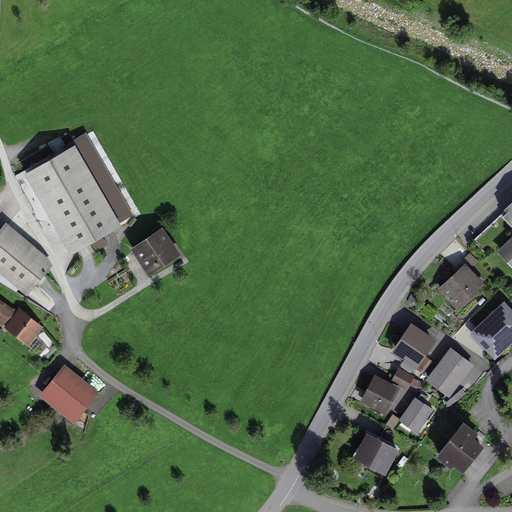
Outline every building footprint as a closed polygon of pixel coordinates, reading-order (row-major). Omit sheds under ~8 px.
[(134,214),(86,131),(74,138),(75,141),(121,221),(134,214)] [(75,141),(24,170),(71,252),(122,222),(121,221),(75,141)] [(511,234),(496,249),(497,250),(511,266),(511,197),(504,205),(507,209),(503,212),(511,222),(511,234)] [(6,220),(0,227),(0,271),(27,294),(53,263),(45,253),(6,220)] [(162,225),(130,246),(149,274),(181,253),(162,225)] [(478,261),(470,252),(462,259),(464,261),(471,268),(478,261)] [(464,261),(437,287),(459,309),(486,283),(471,268),(464,261)] [(14,309),(0,298),(0,320),(3,323),(4,322),(14,309)] [(511,307),(505,299),(470,331),(495,358),(511,342),(511,307)] [(44,325),(20,306),(17,309),(5,324),(4,325),(29,345),(44,325)] [(15,307),(14,309),(4,322),(5,324),(17,309),(15,307)] [(411,320),(391,349),(403,358),(400,362),(411,369),(414,365),(417,367),(437,338),(411,320)] [(450,345),(425,378),(449,396),(474,363),(450,345)] [(426,356),(416,368),(423,373),(433,361),(426,356)] [(64,362),(39,393),(74,422),(100,391),(64,362)] [(415,375),(398,367),(391,381),(407,389),(411,383),(414,377),(415,375)] [(374,373),(360,400),(385,414),(400,387),(374,373)] [(414,377),(411,383),(420,388),(423,382),(414,377)] [(462,388),(445,402),(449,407),(466,393),(462,388)] [(399,418),(398,419),(401,420),(417,432),(434,409),(415,395),(399,418)] [(399,418),(393,413),(385,424),(394,430),(401,420),(398,419),(399,418)] [(463,418),(435,453),(452,466),(454,463),(463,470),(485,443),(475,435),(479,430),(463,418)] [(367,429),(353,455),(385,473),(399,447),(367,429)]
